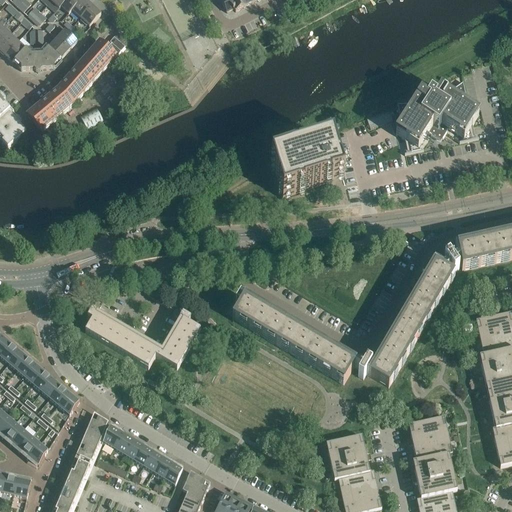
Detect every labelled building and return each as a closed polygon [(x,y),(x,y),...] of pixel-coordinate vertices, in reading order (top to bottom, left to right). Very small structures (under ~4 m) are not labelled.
[(15,0),(12,4),(11,4),(17,9),(22,4),(25,1),(24,0),(15,0)] [(54,0),(51,3),(59,10),(61,9),(61,8),(68,0),(54,0)] [(68,0),(61,8),(61,9),(69,16),(72,12),(81,1),(79,0),(68,0)] [(81,1),(72,12),(80,20),(92,8),(83,0),(81,0),(81,1)] [(235,13),(228,0),(219,0),(227,14),(232,11),(233,12),(234,11),(235,13)] [(228,0),(235,13),(245,8),(240,0),(228,0)] [(240,0),(245,8),(253,3),(251,0),(240,0)] [(22,4),(17,9),(23,15),(23,14),(28,10),(31,6),(25,1),(22,4)] [(9,7),(6,10),(11,15),(15,12),(9,7)] [(92,8),(80,20),(89,29),(101,16),(92,8)] [(35,10),(28,16),(28,19),(33,23),(40,15),(35,10)] [(15,12),(11,15),(13,16),(17,21),(20,17),(15,12)] [(40,15),(33,23),(37,27),(40,27),(46,20),(40,15)] [(24,21),(21,24),(27,30),(28,29),(30,26),(24,21)] [(67,23),(64,27),(69,32),(72,29),(67,23)] [(2,28),(0,30),(0,47),(10,36),(2,28)] [(72,29),(69,32),(75,37),(78,34),(72,29)] [(65,32),(56,41),(69,52),(77,43),(65,32)] [(0,47),(0,53),(5,58),(18,44),(10,36),(0,47)] [(111,45),(107,50),(117,58),(125,48),(114,39),(110,43),(111,45)] [(56,41),(48,50),(60,61),(69,52),(56,41)] [(50,97),(27,117),(35,127),(41,134),(74,107),(116,58),(107,50),(100,43),(85,60),(72,75),(60,88),(58,91),(50,97)] [(18,44),(5,58),(13,65),(26,51),(18,44)] [(42,56),(37,56),(38,74),(40,74),(42,72),(54,71),(54,68),(60,61),(48,50),(42,56)] [(26,51),(13,65),(15,63),(21,69),(21,72),(34,72),(34,73),(36,74),(38,74),(37,56),(32,57),(26,51)] [(453,91),(444,96),(440,94),(436,100),(430,97),(427,102),(420,98),(415,105),(407,106),(398,107),(398,106),(397,106),(400,121),(401,121),(401,120),(405,122),(395,136),(405,142),(408,155),(404,156),(404,157),(423,153),(423,152),(422,152),(418,150),(428,135),(437,141),(442,140),(448,131),(463,140),(461,144),(459,144),(459,145),(478,141),(478,140),(475,141),(472,128),(478,119),(464,110),(466,106),(467,106),(463,84),(462,84),(462,85),(453,91)] [(0,143),(8,152),(26,136),(9,117),(10,116),(0,105),(0,143)] [(95,108),(80,117),(88,131),(104,122),(95,108)] [(389,113),(367,121),(370,131),(393,123),(389,113)] [(332,145),(271,164),(283,200),(344,181),(332,145)] [(461,272),(511,260),(511,238),(457,251),(455,251),(454,252),(452,252),(450,253),(447,255),(444,256),(456,272),(458,271),(457,269),(460,266),(461,272)] [(456,272),(444,256),(442,258),(440,261),(438,262),(437,264),(436,265),(435,267),(431,274),(375,369),(365,363),(366,360),(362,360),(360,360),(359,359),(354,367),(354,369),(361,373),(358,378),(363,381),(366,376),(388,389),(453,278),(448,275),(452,272),(453,274),(456,272)] [(354,367),(346,362),(243,302),(245,300),(240,297),(235,305),(240,308),(232,321),(344,386),(354,369),(354,367)] [(100,309),(95,306),(87,319),(92,322),(85,334),(148,371),(155,359),(177,372),(200,332),(188,325),(191,320),(177,312),(174,317),(182,322),(162,356),(96,317),(100,309)] [(476,322),(484,359),(511,352),(511,317),(511,315),(476,322)] [(0,342),(0,359),(11,346),(3,339),(0,342)] [(20,353),(11,346),(0,359),(8,367),(20,353)] [(479,360),(495,432),(511,428),(511,352),(484,359),(479,360)] [(8,367),(16,374),(28,360),(20,353),(8,367)] [(16,374),(25,380),(36,367),(28,360),(16,374)] [(44,374),(36,367),(25,380),(33,387),(44,374)] [(33,387),(41,394),(53,381),(44,374),(33,387)] [(61,388),(53,381),(41,394),(49,401),(61,388)] [(49,401),(58,408),(69,395),(61,388),(49,401)] [(69,395),(58,408),(70,418),(79,403),(69,395)] [(7,418),(0,426),(0,435),(4,439),(15,425),(7,418)] [(53,511),(71,511),(78,496),(80,492),(100,443),(104,435),(108,424),(98,418),(98,419),(96,424),(91,422),(65,485),(66,486),(65,490),(60,500),(59,500),(53,511)] [(411,441),(408,441),(410,448),(412,447),(416,464),(416,465),(449,458),(452,457),(444,420),(408,428),(411,441)] [(12,445),(24,432),(15,425),(4,439),(12,445)] [(103,445),(115,452),(124,436),(110,428),(106,436),(104,435),(100,443),(103,445)] [(511,428),(495,432),(492,432),(500,469),(511,466),(511,428)] [(24,432),(12,445),(20,452),(32,439),(24,432)] [(134,442),(124,436),(115,452),(124,458),(134,442)] [(338,482),(369,475),(367,463),(370,462),(368,456),(365,456),(362,438),(326,446),(334,483),(338,482)] [(29,459),(40,446),(32,439),(20,452),(29,459)] [(124,458),(134,464),(144,448),(134,442),(124,458)] [(48,452),(40,446),(29,459),(39,468),(48,452)] [(134,464),(144,470),(153,454),(144,448),(134,464)] [(163,460),(153,454),(144,470),(154,476),(163,460)] [(416,465),(416,464),(412,465),(415,478),(412,478),(414,485),(417,484),(420,501),(421,502),(452,495),(457,494),(449,458),(416,465)] [(154,476),(163,482),(173,466),(163,460),(154,476)] [(183,471),(173,466),(163,482),(175,489),(183,471)] [(185,487),(206,496),(208,490),(204,488),(206,483),(190,474),(185,487)] [(371,474),(369,475),(338,482),(344,511),(374,511),(382,510),(379,498),(381,497),(380,491),(377,491),(373,474),(371,474)] [(18,481),(7,478),(3,496),(14,498),(18,481)] [(18,481),(14,498),(27,501),(31,484),(18,481)] [(185,501),(201,508),(206,496),(185,487),(182,493),(187,496),(185,500),(185,501)] [(234,499),(232,498),(225,495),(219,506),(228,511),(234,499)] [(416,502),(417,503),(418,511),(455,511),(452,495),(421,502),(420,501),(416,502)] [(180,511),(179,511),(198,511),(201,508),(185,501),(185,500),(179,498),(178,501),(183,504),(180,511)] [(16,509),(24,511),(26,501),(18,499),(16,509)] [(230,511),(239,511),(243,504),(234,499),(228,511),(230,511)]
